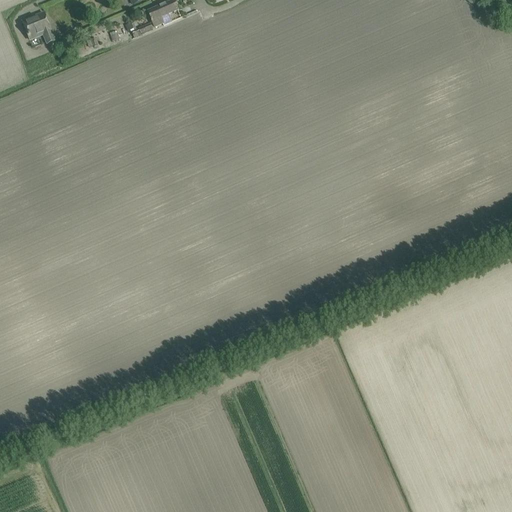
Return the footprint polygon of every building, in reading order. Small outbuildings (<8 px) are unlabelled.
[(168,15),(178,11),(173,2),(148,13),(155,28),(163,24),(164,26),(171,23),(168,15)] [(55,41),(44,14),(22,23),(30,41),(43,35),(47,44),(55,41)] [(134,23),(126,26),(129,34),(132,32),(137,30),(134,23)] [(150,25),(139,29),(141,35),(153,30),(150,25)] [(137,30),(132,32),(135,39),(142,37),(141,35),(139,29),(137,30)] [(117,32),(110,34),(112,43),(120,41),(117,32)]
